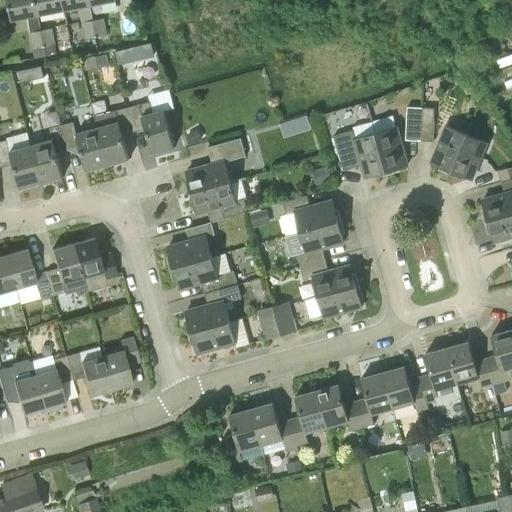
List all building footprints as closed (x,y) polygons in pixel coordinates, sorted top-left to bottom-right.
[(41,29),(38,16),(35,0),(8,0),(12,21),(28,18),(33,49),(44,47),(41,29)] [(35,0),(38,16),(65,11),(62,0),(35,0)] [(94,20),(91,6),(89,0),(62,0),(65,11),(80,8),(86,39),(97,37),(94,20)] [(511,9),(483,48),(491,54),(505,35),(511,27),(511,9)] [(104,18),(94,20),(97,37),(107,34),(104,18)] [(54,28),(41,29),(44,47),(57,45),(54,28)] [(130,48),(116,51),(120,65),(134,61),(130,48)] [(107,53),(84,57),(86,70),(110,66),(107,53)] [(35,67),(37,79),(44,77),(42,65),(35,67)] [(165,110),(175,107),(169,89),(149,95),(151,101),(128,107),(134,132),(146,128),(152,153),(174,147),(165,110)] [(123,135),(134,132),(128,107),(116,110),(95,116),(98,128),(98,127),(108,165),(129,159),(123,135)] [(421,141),(423,107),(407,107),(406,140),(421,141)] [(423,107),(421,141),(433,141),(435,108),(423,107)] [(98,127),(98,128),(77,133),(74,122),(62,125),(68,149),(80,146),(86,170),(108,165),(98,127)] [(57,152),(68,149),(62,125),(50,128),(53,139),(32,145),(42,182),(63,177),(57,152)] [(452,171),(467,134),(447,126),(432,163),(452,171)] [(387,171),(408,165),(397,127),(376,133),(387,171)] [(376,133),(357,138),(354,130),(334,135),(344,170),(363,165),(366,177),(387,171),(376,133)] [(452,171),(472,179),(487,142),(467,134),(452,171)] [(193,192),(231,181),(226,162),(246,156),(241,138),(208,147),(213,164),(187,171),(193,192)] [(42,182),(32,145),(11,151),(8,139),(0,141),(0,167),(14,164),(20,188),(42,182)] [(327,167),(311,171),(314,184),(330,180),(327,167)] [(511,179),(508,168),(498,171),(502,182),(511,179)] [(231,181),(193,192),(198,213),(210,210),(213,221),(248,212),(245,199),(247,198),(242,178),(231,181)] [(511,214),(511,178),(511,179),(502,182),(505,194),(483,200),(489,221),(511,214)] [(339,221),(333,200),(311,207),(308,195),(283,202),(287,214),(281,216),(286,235),(300,231),(300,232),(339,221)] [(270,223),(266,209),(250,214),(254,228),(270,223)] [(511,214),(489,221),(494,241),(511,236),(511,214)] [(322,248),(344,242),(339,221),(300,232),(306,251),(298,254),(301,266),(325,260),(322,248)] [(174,267),(212,256),(207,237),(215,235),(211,222),(187,229),(190,240),(168,246),(174,267)] [(119,283),(118,277),(111,253),(99,256),(94,237),(73,243),(83,277),(87,292),(119,283)] [(61,283),(83,277),(73,243),(52,249),(57,268),(46,271),(52,295),(64,292),(61,283)] [(52,295),(46,271),(34,274),(27,249),(6,254),(16,288),(36,282),(41,299),(52,295)] [(252,252),(244,254),(246,261),(254,259),(252,252)] [(0,292),(16,288),(6,254),(0,256),(0,292)] [(238,284),(233,264),(215,271),(212,256),(174,267),(180,288),(202,282),(205,293),(238,284)] [(357,286),(351,265),(329,271),(325,260),(301,266),(305,279),(313,277),(318,297),(357,286)] [(231,321),(225,303),(242,297),(238,284),(205,293),(208,305),(186,311),(192,332),(231,321)] [(357,286),(318,297),(306,300),(311,318),(323,314),(324,317),(362,307),(357,286)] [(282,335),(296,331),(289,305),(286,306),(285,302),(274,306),(278,321),(282,335)] [(282,335),(278,321),(274,306),(262,309),(263,313),(260,314),(267,339),(282,335)] [(198,353),(236,342),(231,321),(192,332),(198,353)] [(511,369),(511,329),(492,335),(497,354),(487,358),(494,384),(504,381),(511,378),(511,373),(511,370),(511,369)] [(112,389),(132,383),(127,364),(140,361),(133,337),(120,341),(123,350),(103,355),(112,389)] [(494,384),(487,358),(475,361),(470,341),(448,347),(458,383),(479,377),(482,387),(494,384)] [(436,389),(458,383),(448,347),(426,353),(431,373),(420,377),(422,382),(428,402),(439,399),(436,389)] [(112,389),(103,355),(81,362),(79,352),(67,356),(74,379),(85,376),(90,395),(112,389)] [(60,383),(74,379),(67,356),(45,362),(43,358),(31,362),(35,375),(44,408),(65,402),(60,383)] [(35,375),(31,362),(31,360),(28,361),(28,359),(12,363),(12,366),(0,369),(0,380),(5,398),(17,395),(23,414),(44,408),(35,375)] [(428,402),(422,382),(411,385),(405,366),(384,372),(393,408),(415,402),(418,412),(429,408),(428,402)] [(372,414),(393,408),(384,372),(362,378),(367,397),(357,401),(364,426),(375,423),(372,414)] [(507,391),(504,381),(494,384),(496,393),(507,391)] [(364,426),(357,401),(345,404),(340,384),(318,390),(329,426),(349,420),(352,430),(364,426)] [(306,432),(329,426),(318,390),(296,396),(301,416),(291,419),(298,445),(309,442),(306,432)] [(506,408),(511,405),(511,392),(501,398),(506,408)] [(298,445),(291,419),(279,422),(274,402),(252,408),(264,454),(265,454),(286,448),(287,452),(298,449),(297,445),(298,445)] [(243,460),(264,454),(252,408),(230,415),(235,434),(224,438),(231,463),(243,460)] [(511,428),(501,431),(504,450),(511,448),(511,428)] [(83,458),(65,465),(70,481),(88,474),(83,458)] [(299,459),(286,463),(288,472),(302,469),(299,459)] [(0,500),(0,511),(35,511),(43,510),(31,475),(1,485),(5,499),(0,500)] [(271,485),(255,489),(258,501),(274,497),(271,485)] [(504,511),(511,510),(509,494),(498,497),(498,499),(500,511),(504,511)] [(77,503),(76,503),(78,511),(100,511),(96,497),(95,497),(77,503)]
